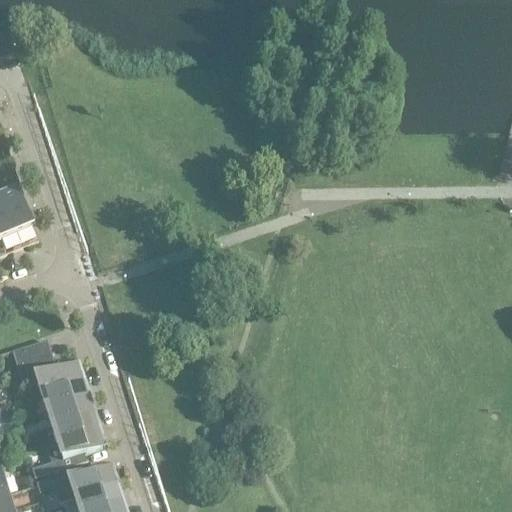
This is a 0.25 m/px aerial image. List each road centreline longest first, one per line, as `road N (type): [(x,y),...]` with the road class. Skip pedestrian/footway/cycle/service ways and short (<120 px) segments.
road 1 (residential): [(151,511),(71,277)]
road 2 (residential): [(0,78),(10,75),(71,277)]
